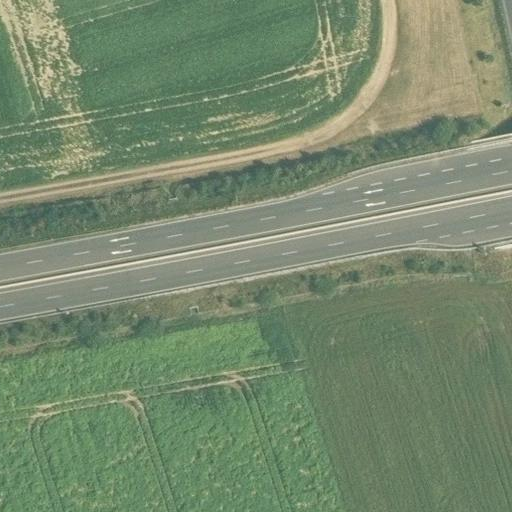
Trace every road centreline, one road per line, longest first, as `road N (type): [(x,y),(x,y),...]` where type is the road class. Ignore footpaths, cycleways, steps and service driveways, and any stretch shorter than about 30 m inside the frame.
road 1 (trunk): [(511,172),(0,271)]
road 2 (trunk): [(0,311),(511,219)]
road 3 (track): [(384,0),(390,36),(380,76),(342,124),(298,145),(0,202)]
